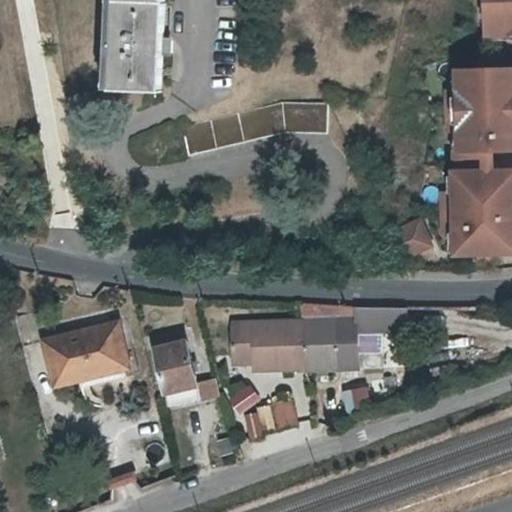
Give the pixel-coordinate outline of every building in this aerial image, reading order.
[(98,43),(96,79),(144,82),(148,0),(99,0),(98,29),(93,29),(92,43),(98,43)] [(511,0),(493,0),(494,36),(511,35),(511,0)] [(511,65),(463,67),(464,150),(511,149),(511,65)] [(282,103),(187,126),(194,156),(290,133),(328,134),(329,104),(282,103)] [(511,168),(458,170),(459,253),(511,251),(511,168)] [(435,244),(422,218),(395,232),(408,258),(435,244)] [(355,321),(291,325),(299,374),(364,370),(362,330),(406,327),(405,306),(354,308),(355,321)] [(62,386),(73,382),(134,366),(122,323),(61,339),(50,342),(62,386)] [(299,374),(291,325),(237,328),(239,370),(261,368),(293,367),(293,374),(299,374)] [(169,405),(198,398),(195,384),(184,341),(154,348),(169,405)] [(261,376),(293,374),(293,367),(261,368),(261,376)] [(225,393),(239,412),(260,397),(246,378),(225,393)] [(215,380),(195,384),(198,398),(218,392),(215,380)] [(339,389),(345,411),(369,404),(363,382),(339,389)] [(290,403),(275,407),(281,431),(297,427),(290,403)] [(268,411),(256,414),(263,438),(276,434),(268,411)] [(254,416),(242,420),(250,446),(262,443),(254,416)]
